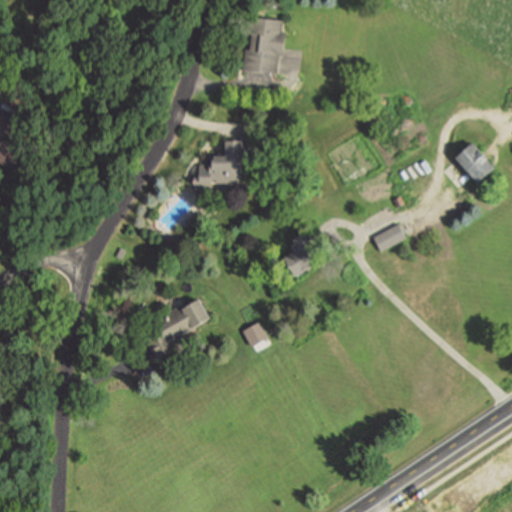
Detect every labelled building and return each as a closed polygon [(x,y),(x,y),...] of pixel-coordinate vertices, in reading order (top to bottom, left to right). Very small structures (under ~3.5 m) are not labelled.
[(249,15),(283,18),(282,29),(287,30),(284,59),(279,58),(278,74),(243,70),(246,48),(251,48),(253,32),(248,32),(249,15)] [(0,105),(2,106),(4,102),(18,108),(15,114),(35,123),(17,167),(0,159),(0,145),(4,136),(6,137),(8,131),(0,127),(0,105)] [(226,140),(249,141),(249,156),(244,156),(243,179),(229,178),(229,181),(214,181),(214,188),(194,187),(194,172),(200,173),(201,162),(210,162),(210,159),(216,159),(216,155),(226,155),(226,140)] [(473,141),(495,167),(478,181),(456,155),(473,141)] [(390,188),(370,198),(364,186),(384,176),(390,188)] [(401,194),(407,204),(398,209),(393,199),(401,194)] [(398,222),(407,239),(383,252),(374,235),(398,222)] [(305,231),(322,263),(311,269),(311,267),(295,275),(285,257),(300,249),(294,237),(305,231)] [(121,245),(128,248),(124,258),(116,255),(121,245)] [(200,298),(213,319),(196,330),(193,325),(173,337),(177,345),(158,357),(141,330),(151,324),(146,317),(156,311),(161,319),(168,314),(166,311),(180,302),(183,308),(200,298)] [(0,419),(8,419),(3,380),(0,380),(0,419)]
